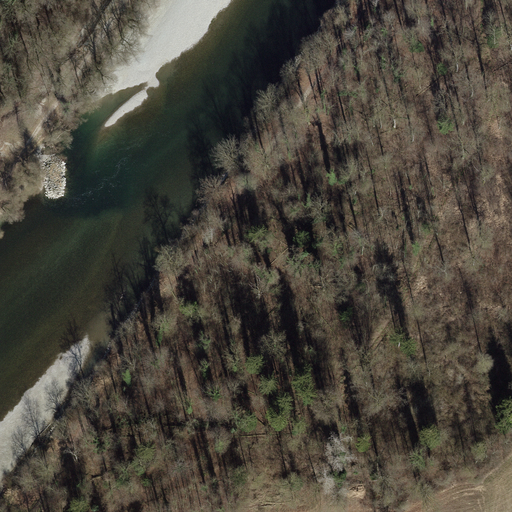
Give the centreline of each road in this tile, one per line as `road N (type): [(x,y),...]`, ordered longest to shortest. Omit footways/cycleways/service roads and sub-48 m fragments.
road 1 (track): [(39,511),(364,0)]
road 2 (track): [(320,511),(351,372),(410,289),(436,222),(492,125),(496,96),(482,0)]
road 3 (track): [(130,0),(0,189)]
